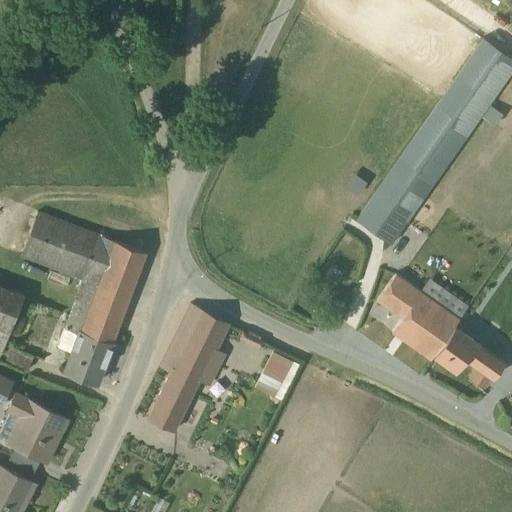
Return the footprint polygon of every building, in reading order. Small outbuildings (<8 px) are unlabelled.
[(354,220),(395,248),(405,234),(401,231),(511,71),(511,58),(481,37),(354,220)] [(442,281),(511,180),(511,103),(405,257),(442,281)] [(68,352),(61,371),(96,383),(145,253),(100,236),(100,235),(37,211),(36,212),(19,257),(80,281),(56,347),(57,348),(68,352)] [(458,317),(395,273),(376,301),(400,319),(390,333),(429,361),(458,317)] [(0,285),(0,352),(23,294),(0,285)] [(146,418),(174,432),(199,383),(208,387),(225,355),(216,350),(228,324),(189,304),(158,367),(168,373),(146,418)] [(453,326),(433,356),(455,372),(464,360),(468,362),(481,345),(453,326)] [(32,356),(9,348),(4,362),(27,371),(32,356)] [(253,388),(281,402),(298,366),(271,352),(253,388)] [(0,406),(13,382),(0,375),(0,406)] [(27,397),(14,391),(4,411),(6,413),(0,425),(0,439),(15,447),(9,459),(33,471),(39,459),(45,462),(66,420),(27,399),(27,397)] [(0,466),(0,511),(19,511),(34,484),(0,466)]
